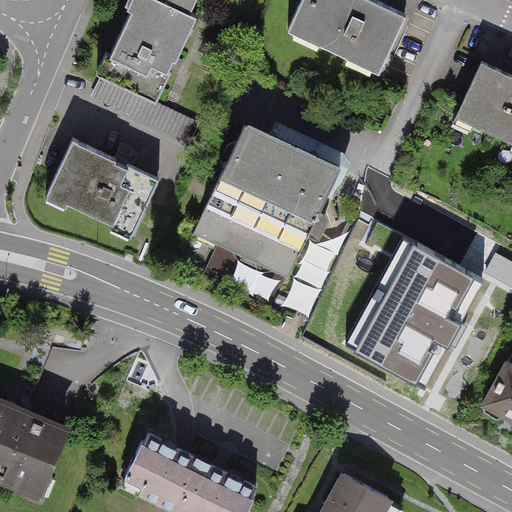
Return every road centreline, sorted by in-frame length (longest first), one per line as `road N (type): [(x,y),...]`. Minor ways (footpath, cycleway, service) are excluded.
road 1 (tertiary): [(0,255),(155,301),(511,486)]
road 2 (residential): [(55,33),(0,170)]
